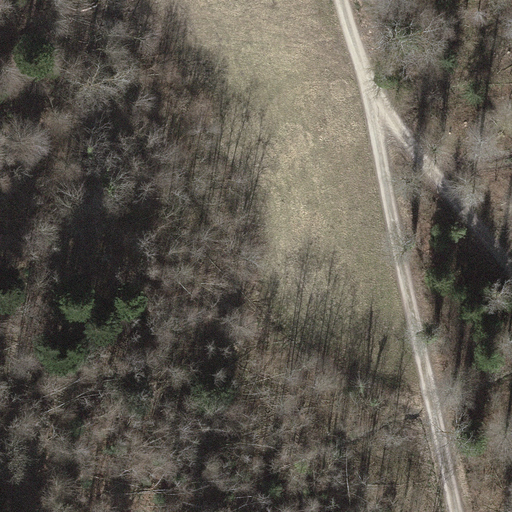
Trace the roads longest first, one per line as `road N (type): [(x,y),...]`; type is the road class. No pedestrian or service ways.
road 1 (track): [(456,511),(368,80)]
road 2 (track): [(511,268),(368,80)]
